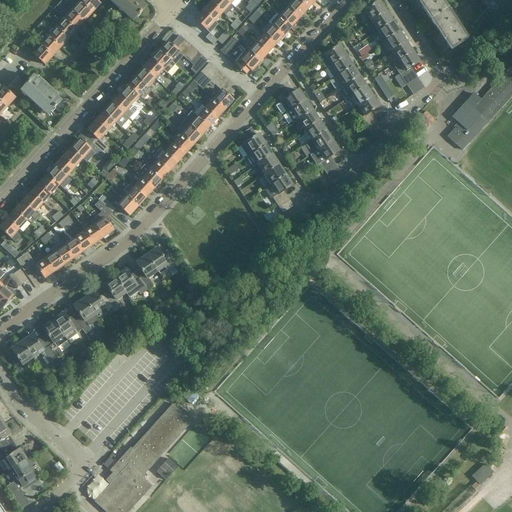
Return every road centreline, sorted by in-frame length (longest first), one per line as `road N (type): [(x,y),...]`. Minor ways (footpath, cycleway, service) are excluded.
road 1 (track): [(511,424),(331,265),(329,254),(438,136)]
road 2 (residential): [(0,331),(109,258),(153,218),(259,95)]
road 3 (residential): [(0,202),(171,16)]
road 4 (residential): [(442,74),(338,191),(309,202)]
road 5 (residential): [(259,95),(346,0)]
road 6 (residential): [(81,458),(24,405),(0,369)]
